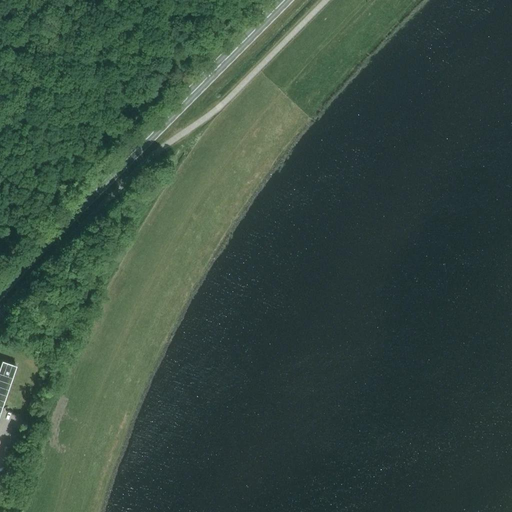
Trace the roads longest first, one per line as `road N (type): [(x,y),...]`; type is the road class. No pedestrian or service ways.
road 1 (track): [(56,511),(91,401),(158,261),(225,154),(276,97)]
road 2 (secondary): [(0,290),(283,0)]
